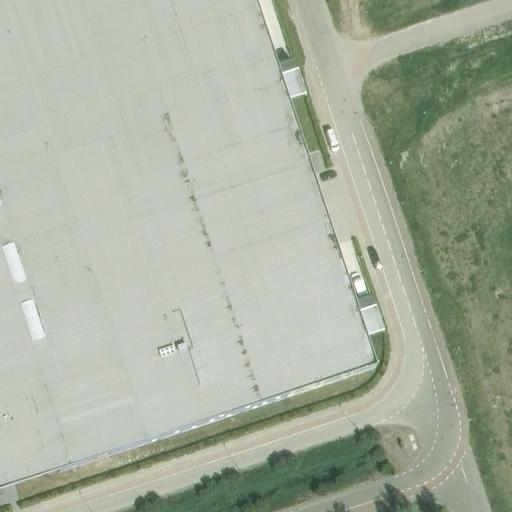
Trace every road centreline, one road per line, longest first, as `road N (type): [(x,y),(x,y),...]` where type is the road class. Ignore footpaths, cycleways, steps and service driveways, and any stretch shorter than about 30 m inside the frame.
road 1 (unclassified): [(395,400),(367,419),(86,511)]
road 2 (unclassified): [(328,72),(415,324)]
road 3 (unclassified): [(321,511),(427,474),(444,453)]
road 4 (unclassified): [(444,453),(445,393),(415,324)]
